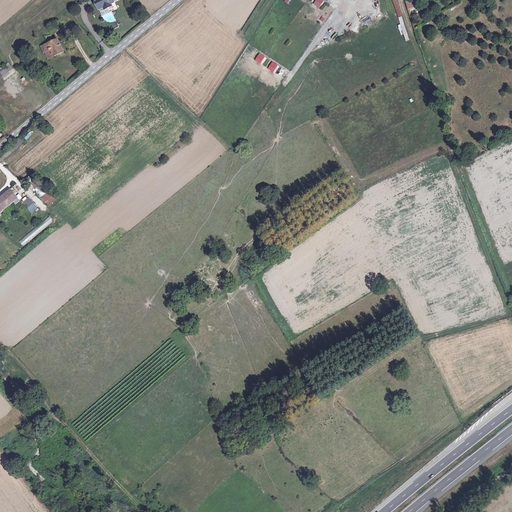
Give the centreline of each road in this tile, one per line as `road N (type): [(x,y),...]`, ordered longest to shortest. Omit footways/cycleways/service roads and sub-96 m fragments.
road 1 (residential): [(0,146),(176,0)]
road 2 (motorway): [(511,408),(384,511)]
road 3 (motorway): [(409,511),(511,429)]
